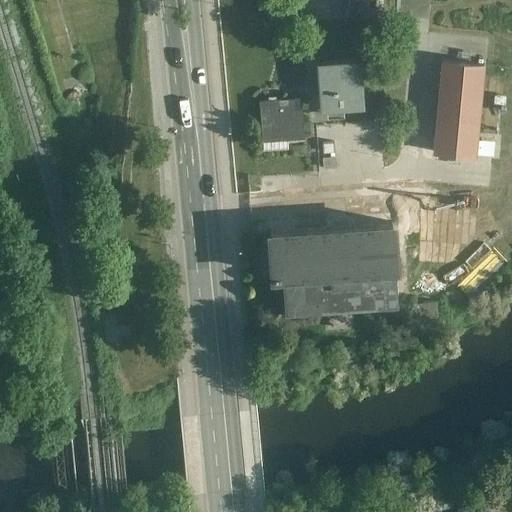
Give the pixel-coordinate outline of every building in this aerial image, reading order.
[(349,0),(347,19),(368,21),(370,0),(349,0)] [(318,61),(320,109),(367,107),(366,82),(364,58),(318,61)] [(479,133),(485,64),(440,59),(432,154),(477,158),(479,133)] [(304,97),(260,99),(262,139),(306,137),(304,97)] [(335,155),(321,156),(322,168),(335,167),(335,155)] [(465,243),(480,227),(465,212),(450,228),(465,243)] [(396,220),(263,230),(267,278),(278,277),(281,308),(394,300),(391,266),(400,266),(396,220)] [(416,300),(419,329),(439,327),(437,298),(416,300)]
